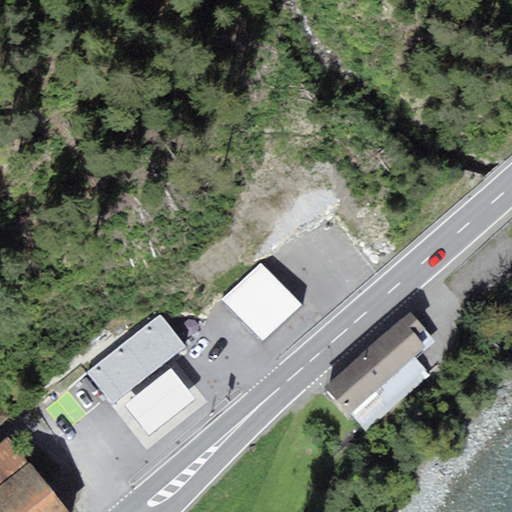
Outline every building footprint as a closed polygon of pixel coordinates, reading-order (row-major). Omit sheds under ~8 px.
[(301,305),(261,263),(222,299),(262,342),(301,305)] [(411,311),(326,386),(363,428),(427,371),(414,356),(434,338),(420,322),(411,311)] [(160,313),(87,370),(113,403),(148,375),(170,357),(186,346),(160,313)] [(205,401),(170,357),(113,403),(148,447),(205,401)] [(69,511),(8,435),(0,441),(0,511),(69,511)]
